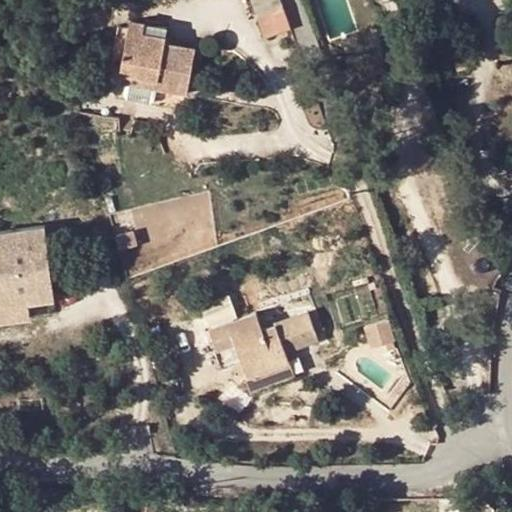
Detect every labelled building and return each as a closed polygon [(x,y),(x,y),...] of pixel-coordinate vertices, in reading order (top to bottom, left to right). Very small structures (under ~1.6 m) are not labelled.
[(252,0),(267,38),(294,28),(283,0),(252,0)] [(164,42),(166,35),(143,32),(144,22),(130,19),(121,71),(127,72),(158,77),(156,87),(186,93),(195,47),(164,42)] [(167,27),(144,22),(143,32),(166,35),(167,27)] [(158,77),(127,72),(125,81),(156,87),(158,77)] [(47,225),(0,230),(0,304),(30,301),(57,297),(47,225)] [(368,284),(359,289),(372,317),(381,312),(368,284)] [(0,304),(0,320),(32,317),(30,301),(0,304)] [(205,312),(210,327),(237,317),(232,303),(205,312)] [(256,310),(237,317),(210,327),(218,349),(236,342),(248,375),(290,360),(287,350),(318,337),(308,311),(263,327),(256,310)] [(365,325),(373,348),(396,340),(388,317),(365,325)] [(290,360),(248,375),(252,389),(295,373),(290,360)]
